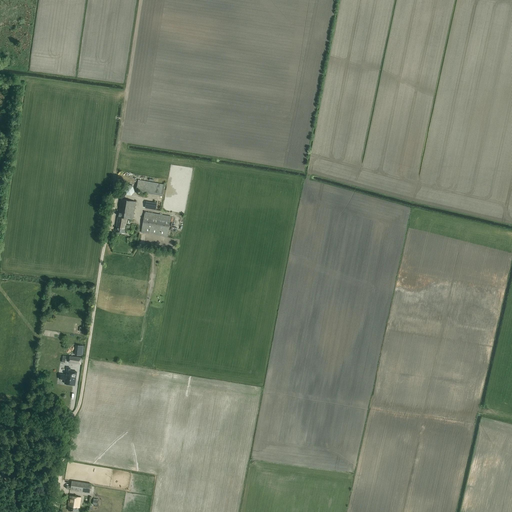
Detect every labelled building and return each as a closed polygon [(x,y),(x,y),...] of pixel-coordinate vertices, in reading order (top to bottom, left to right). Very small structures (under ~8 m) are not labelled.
[(162,196),(164,185),(138,180),(136,191),(162,196)] [(128,195),(136,192),(134,185),(126,188),(128,195)] [(132,220),(135,202),(120,199),(115,232),(124,233),(125,230),(126,230),(127,225),(125,225),(127,219),(132,220)] [(167,237),(171,216),(145,212),(141,232),(167,237)] [(74,386),(77,372),(70,371),(70,368),(67,367),(66,370),(67,370),(66,375),(60,375),(59,379),(65,380),(64,385),(74,386)] [(89,494),(90,491),(91,484),(72,481),(70,490),(82,492),(89,494)] [(79,508),(81,498),(70,496),(68,506),(69,506),(68,510),(78,511),(78,508),(79,508)]
